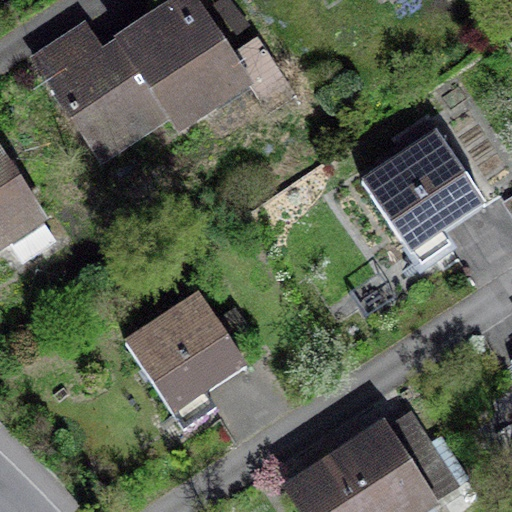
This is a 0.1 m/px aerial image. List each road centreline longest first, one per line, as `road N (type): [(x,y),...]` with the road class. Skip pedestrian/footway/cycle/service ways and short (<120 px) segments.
road 1 (residential): [(218,511),(511,328)]
road 2 (residential): [(0,74),(118,0)]
